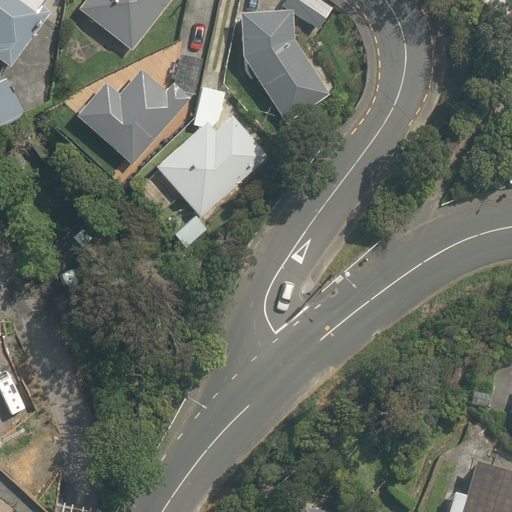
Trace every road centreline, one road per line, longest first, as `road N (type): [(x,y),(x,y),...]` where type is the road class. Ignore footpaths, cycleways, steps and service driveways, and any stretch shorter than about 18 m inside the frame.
road 1 (residential): [(292,365),(264,303),(277,271),(400,92),(406,54),(384,0)]
road 2 (tertiary): [(292,365),(440,249),(511,227)]
road 3 (tertiary): [(162,511),(201,454),(292,365)]
